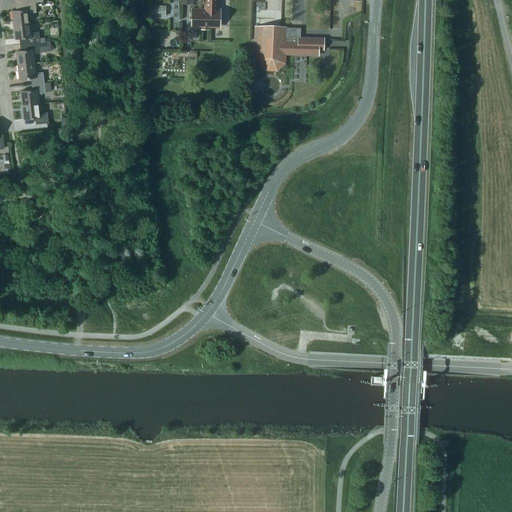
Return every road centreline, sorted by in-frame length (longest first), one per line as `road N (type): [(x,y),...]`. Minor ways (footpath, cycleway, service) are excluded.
road 1 (trunk): [(406,440),(424,0)]
road 2 (tertiary): [(378,511),(390,439),(391,311),(353,268),(254,221)]
road 3 (tertiary): [(207,312),(296,357),(511,368)]
road 4 (tertiary): [(254,221),(286,165),(335,139),(361,114),(376,0)]
road 5 (tertiary): [(0,340),(145,352),(174,341),(207,312)]
